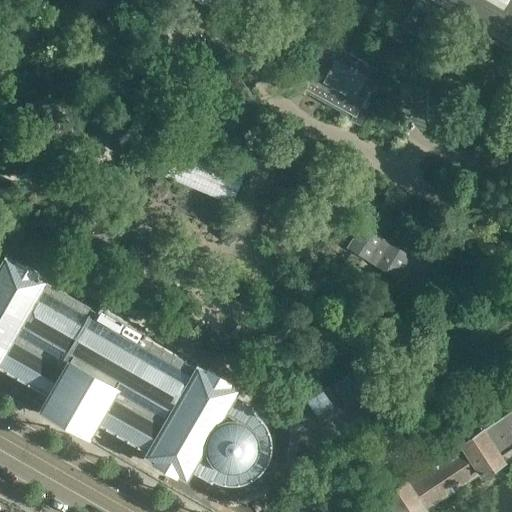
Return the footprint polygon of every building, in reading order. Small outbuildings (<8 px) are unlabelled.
[(511,0),(415,0),(405,18),(400,27),(427,43),(446,12),(511,50),(511,0)] [(359,124),(390,70),(335,39),(331,44),(327,42),(325,47),(317,43),(309,58),(313,61),(307,71),(304,76),(296,89),(305,93),(305,92),(352,119),(359,124)] [(204,91),(159,74),(146,108),(192,125),(204,91)] [(237,173),(175,147),(163,173),(190,183),(222,196),(232,199),(242,175),(237,173)] [(374,263),(386,242),(364,229),(352,251),(374,263)] [(374,263),(395,276),(408,254),(386,242),(374,263)] [(206,370),(199,366),(199,365),(162,344),(160,346),(143,336),(146,329),(139,325),(138,326),(107,308),(107,307),(100,303),(96,309),(44,279),(45,277),(42,275),(42,276),(35,272),(36,270),(15,259),(15,260),(8,256),(5,254),(4,257),(1,262),(0,261),(0,365),(147,450),(145,453),(148,454),(148,453),(155,457),(154,459),(175,471),(176,469),(182,473),(182,474),(185,475),(186,473),(186,472),(189,466),(210,479),(211,477),(214,478),(217,479),(220,480),(223,481),(228,482),(231,482),(234,481),(237,481),(240,480),(243,480),(246,478),(249,477),(250,476),(254,474),(257,472),(260,468),(261,469),(269,455),(268,455),(269,452),(269,448),(270,444),(270,441),(270,439),(270,438),(269,435),(268,432),(268,430),(267,427),(266,426),(265,423),(264,422),(261,418),(259,415),(256,412),(253,410),(251,409),(252,407),(231,395),(234,389),(235,389),(236,386),(233,385),(226,381),(227,380),(207,368),(206,370)] [(511,408),(502,415),(511,429),(511,408)] [(481,471),(482,471),(488,467),(501,458),(500,455),(511,447),(511,429),(502,415),(462,442),(463,443),(406,481),(405,479),(385,493),(397,511),(419,511),(425,509),(424,508),(472,475),(480,470),(481,471)] [(493,474),(488,467),(482,471),(486,478),(493,474)] [(489,481),(486,478),(482,471),(481,471),(480,470),(472,475),(480,487),(489,481)] [(0,511),(20,511),(0,500),(0,511)]
